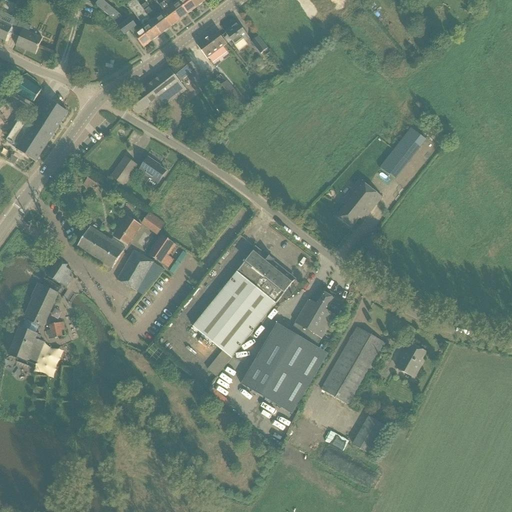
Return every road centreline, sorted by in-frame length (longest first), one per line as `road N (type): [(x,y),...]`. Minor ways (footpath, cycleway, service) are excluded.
road 1 (unclassified): [(99,98),(197,159),(382,298),(450,331),(511,343)]
road 2 (tertiary): [(99,98),(237,0)]
road 3 (tertiary): [(0,233),(99,98)]
